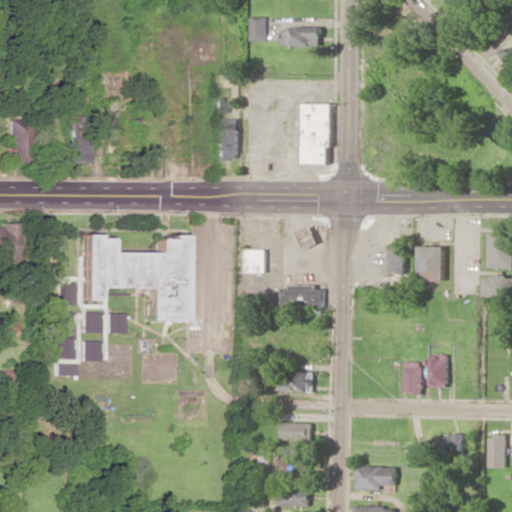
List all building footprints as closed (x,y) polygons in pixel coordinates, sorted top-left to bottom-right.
[(251,40),(267,40),(267,17),(251,17),(251,40)] [(284,27),(284,46),(322,45),(322,26),(284,27)] [(214,113),(229,112),(229,100),(214,101),(214,113)] [(332,103),(303,103),(303,164),(331,164),(332,103)] [(240,118),(224,118),(224,122),(215,121),(215,159),(239,160),(240,118)] [(25,120),(6,119),(5,157),(24,157),(25,120)] [(490,134),(503,146),(511,136),(511,127),(504,120),(490,134)] [(85,163),(86,131),(68,130),(67,162),(85,163)] [(0,224),(0,265),(13,265),(12,224),(0,224)] [(306,248),(319,243),(312,225),(299,230),(306,248)] [(490,268),(511,267),(511,232),(491,232),(490,268)] [(185,321),(186,273),(180,273),(181,236),(153,236),(153,252),(107,252),(108,236),(80,235),(79,300),(95,300),(95,287),(144,288),(144,321),(185,321)] [(59,259),(59,238),(36,239),(37,276),(50,275),(50,260),(59,259)] [(445,246),(419,246),(419,281),(445,281),(445,246)] [(244,273),(267,273),(266,249),(244,249),(244,273)] [(407,249),(391,249),(390,273),(406,274),(407,249)] [(485,296),(511,295),(511,276),(485,276),(485,296)] [(54,283),(55,305),(70,305),(70,283),(54,283)] [(325,288),(317,288),(317,285),(282,285),(281,306),(324,307),(325,288)] [(69,332),(69,312),(52,311),(52,332),(69,332)] [(80,312),(80,332),(97,333),(97,312),(80,312)] [(121,333),(121,313),(105,313),(104,333),(121,333)] [(68,358),(69,338),(52,337),(51,358),(68,358)] [(96,361),(97,341),(80,341),(79,360),(96,361)] [(448,385),(449,355),(430,354),(430,384),(448,385)] [(405,392),(424,391),(423,361),(404,361),(405,392)] [(52,375),(64,375),(64,371),(58,371),(58,364),(52,364),(52,375)] [(314,371),(276,371),(276,392),(314,392),(314,371)] [(312,423),(281,422),(281,440),(312,440),(312,423)] [(466,435),(439,434),(438,453),(465,454),(466,435)] [(508,435),(490,435),(490,467),(507,467),(508,435)] [(311,456),(281,455),(280,471),(292,471),(291,480),(310,481),(311,456)] [(383,490),(383,485),(396,485),(397,466),(357,465),(356,489),(383,490)] [(309,506),(310,488),(281,487),(280,506),(309,506)]
